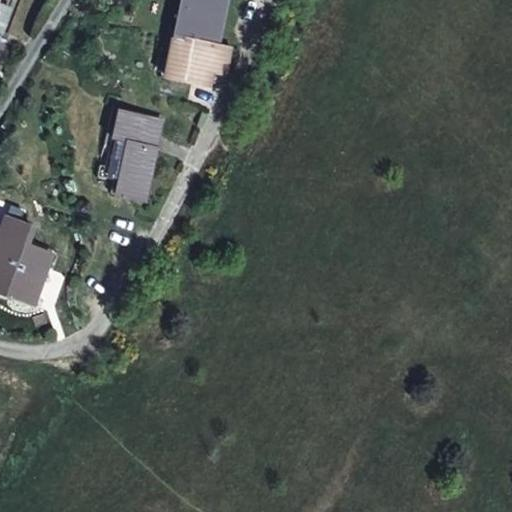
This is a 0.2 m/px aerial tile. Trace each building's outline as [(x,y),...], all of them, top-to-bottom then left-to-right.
[(176,0),(168,35),(174,36),(182,0),(176,0)] [(182,0),(174,36),(202,43),(210,0),(182,0)] [(202,43),(174,36),(166,77),(208,86),(212,71),(225,74),(230,49),(202,43)] [(140,141),(146,114),(111,106),(106,133),(140,141)] [(161,118),(146,114),(140,141),(156,144),(161,118)] [(143,202),(156,144),(140,141),(106,133),(104,142),(108,142),(104,166),(98,164),(97,174),(112,177),(109,194),(143,202)] [(0,277),(6,280),(0,295),(26,305),(46,249),(16,238),(14,242),(6,239),(0,238),(0,277)]
